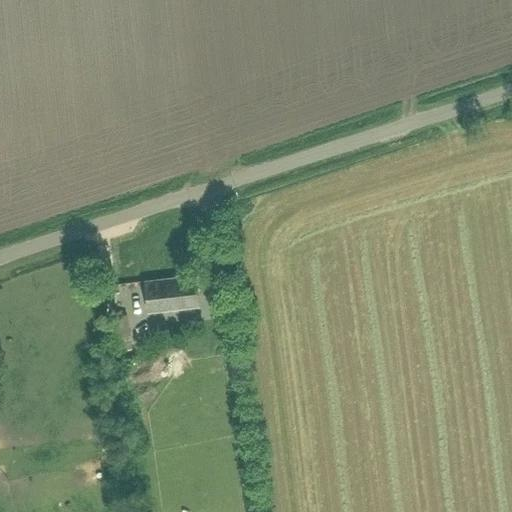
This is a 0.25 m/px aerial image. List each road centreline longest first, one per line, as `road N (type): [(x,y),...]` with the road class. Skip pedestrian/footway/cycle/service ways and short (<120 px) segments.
road 1 (unclassified): [(0,257),(511,89)]
road 2 (unknown): [(203,189),(248,511)]
